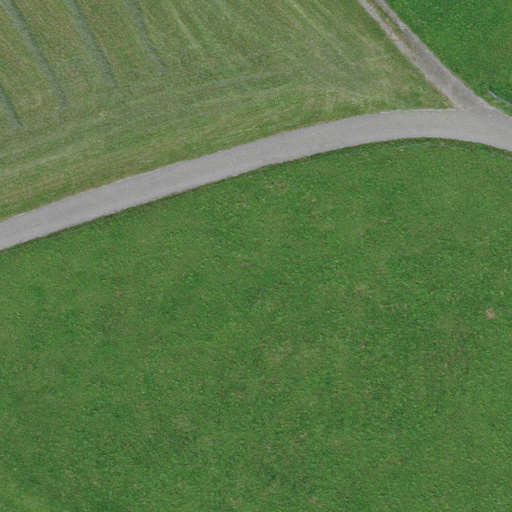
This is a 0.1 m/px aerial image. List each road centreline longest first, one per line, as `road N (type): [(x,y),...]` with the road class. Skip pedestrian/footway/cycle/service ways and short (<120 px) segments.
road 1 (track): [(511,138),(384,123),(0,240)]
road 2 (track): [(493,131),(370,0)]
